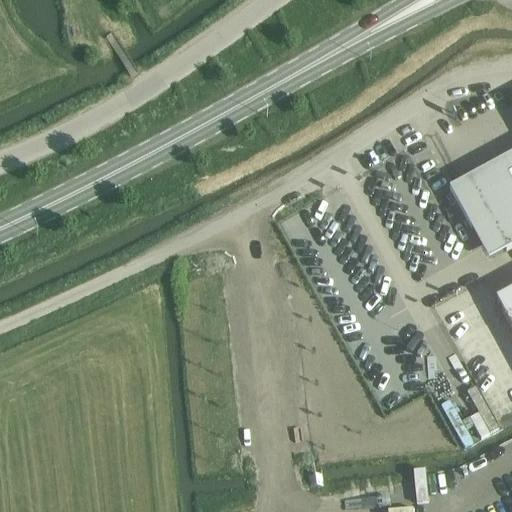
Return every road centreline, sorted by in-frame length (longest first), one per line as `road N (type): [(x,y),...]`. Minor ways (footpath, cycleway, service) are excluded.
road 1 (unclassified): [(0,332),(238,221),(443,89),(511,72)]
road 2 (primary): [(0,227),(285,80)]
road 3 (unclassified): [(0,162),(147,91),(266,0)]
road 4 (primary): [(285,80),(452,0)]
road 5 (primary): [(401,0),(285,80)]
